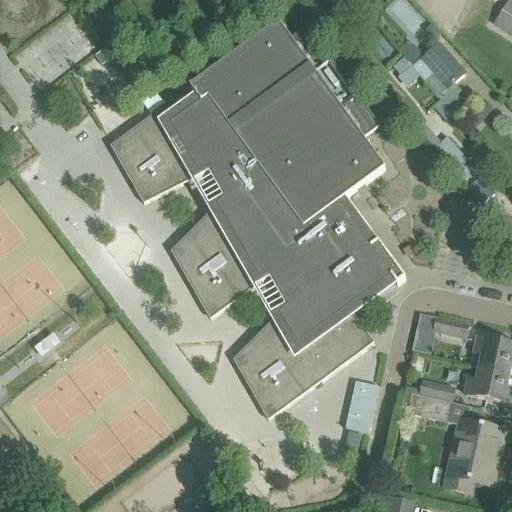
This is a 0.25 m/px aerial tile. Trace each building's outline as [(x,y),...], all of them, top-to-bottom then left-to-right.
[(511,1),(510,0),(494,25),(511,36),(511,1)] [(279,26),(155,116),(113,147),(111,149),(144,206),(210,173),(225,199),(172,254),(210,322),(271,278),(288,308),(234,362),(268,423),(373,347),(374,346),(355,319),(349,311),(392,280),(397,288),(406,282),(379,244),(372,249),(340,205),(346,200),(386,172),(363,140),(380,128),(373,118),(307,29),(291,40),(290,41),(290,40),(279,26)] [(402,78),(411,69),(437,99),(438,98),(454,117),(470,103),(454,85),(466,75),(440,44),(423,58),(416,48),(405,58),(404,58),(393,67),(402,78)] [(103,51),(95,57),(103,67),(110,61),(103,51)] [(448,136),(434,148),(468,189),(467,189),(482,206),(484,205),(494,197),(479,179),(481,177),(448,136)] [(469,227),(479,229),(481,220),(471,218),(469,227)] [(453,253),(473,257),(478,258),(482,234),(478,233),(458,229),(453,253)] [(434,334),(465,341),(469,327),(437,320),(434,334)] [(483,357),(480,371),(511,377),(511,347),(478,340),(475,355),(483,357)] [(511,402),(511,377),(480,371),(477,384),(469,382),(465,397),(511,407),(511,402)] [(422,383),(419,398),(452,405),(455,389),(422,383)] [(419,398),(412,396),(408,416),(447,425),(452,405),(419,398)] [(445,490),(470,496),(473,485),(493,489),(501,453),(497,452),(501,432),(460,423),(445,490)] [(356,460),(361,436),(349,433),(343,457),(356,460)] [(389,511),(410,511),(412,504),(392,499),(389,511)]
